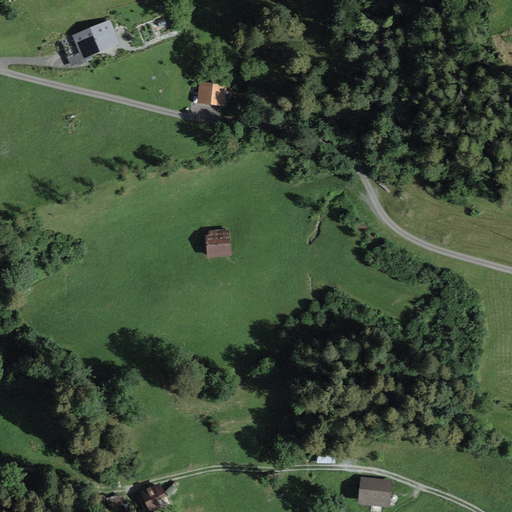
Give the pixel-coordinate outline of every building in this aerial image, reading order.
[(116,42),(108,24),(62,43),(68,57),(82,51),(84,56),(116,42)] [(203,91),(204,111),(220,110),(218,90),(203,91)] [(208,237),(210,256),(229,254),(227,230),(211,232),(211,237),(208,237)] [(318,451),(318,461),(334,462),(334,451),(318,451)] [(363,480),(361,499),(387,502),(389,483),(363,480)] [(139,494),(146,511),(147,511),(166,504),(158,486),(139,494)]
